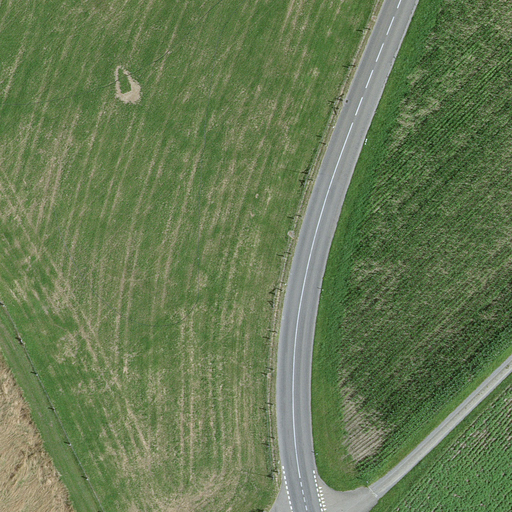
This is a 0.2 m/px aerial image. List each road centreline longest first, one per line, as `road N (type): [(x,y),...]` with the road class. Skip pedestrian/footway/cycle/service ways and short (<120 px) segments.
road 1 (tertiary): [(307,511),(292,421),(302,285),(320,207),(397,0)]
road 2 (track): [(511,360),(387,483),(331,511)]
